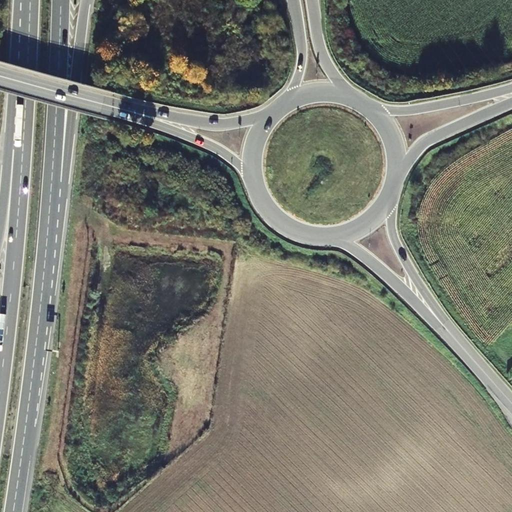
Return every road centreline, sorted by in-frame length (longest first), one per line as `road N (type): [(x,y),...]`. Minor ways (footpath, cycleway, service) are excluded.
road 1 (trunk): [(13,511),(52,182)]
road 2 (trunk): [(24,148),(0,385)]
road 3 (trunk): [(52,182),(66,155),(85,0)]
road 4 (trunk): [(52,182),(60,0)]
road 5 (secondary): [(115,100),(214,144),(253,178)]
road 6 (secondary): [(272,114),(209,116),(115,100)]
road 7 (tertiary): [(322,237),(442,328)]
road 8 (tertiary): [(442,328),(388,231),(391,192)]
road 9 (trunk): [(30,0),(24,148)]
road 10 (secondary): [(511,92),(401,112),(366,105)]
road 11 (secondary): [(394,183),(421,146),(511,102)]
